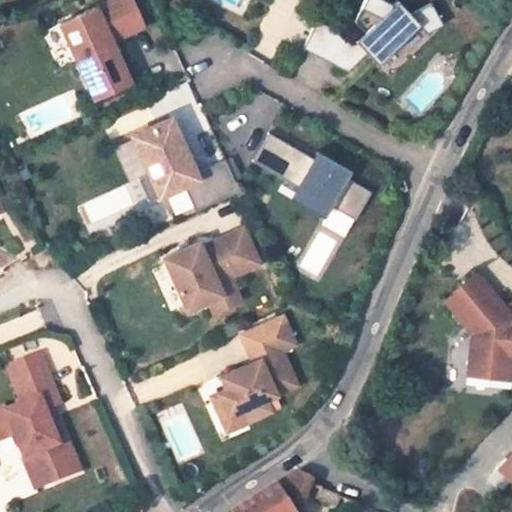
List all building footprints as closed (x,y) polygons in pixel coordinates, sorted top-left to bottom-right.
[(129,0),(109,0),(58,23),(92,98),(128,81),(109,41),(141,26),(129,0)] [(352,38),(314,20),(300,48),(345,71),(364,52),(372,60),(394,37),(398,40),(417,23),(425,31),(440,23),(430,1),(408,12),(396,0),(394,0),(391,3),(385,0),(361,0),(351,20),(361,31),(353,39),(353,40),(352,40),(352,38)] [(168,118),(131,135),(147,173),(136,177),(146,200),(182,183),(194,210),(237,190),(223,159),(193,173),(168,118)] [(313,159),(266,131),(250,159),(297,187),(294,191),(280,183),(276,190),(320,215),(326,203),(352,218),(368,190),(342,175),(346,168),(317,151),(313,159)] [(227,276),(257,262),(241,227),(199,246),(197,241),(162,257),(185,309),(206,300),(220,293),(215,281),(227,276)] [(505,312),(472,272),(441,298),(471,336),(470,351),(466,351),(464,374),(494,377),(496,359),(507,360),(507,353),(511,353),(511,318),(508,323),(502,315),(505,312)] [(238,300),(227,276),(215,281),(220,293),(206,300),(211,311),(238,300)] [(295,384),(279,349),(293,344),(280,315),(239,334),(251,361),(219,376),(225,388),(217,392),(227,414),(239,409),(244,421),(269,410),(263,399),(295,384)] [(507,360),(496,359),(494,377),(505,378),(507,360)] [(60,409),(39,360),(6,374),(22,412),(4,419),(2,414),(0,415),(0,446),(13,441),(24,466),(41,458),(54,487),(81,476),(60,427),(50,431),(44,416),(60,409)] [(227,414),(217,392),(209,395),(225,430),(244,421),(239,409),(227,414)] [(41,458),(24,466),(36,495),(54,487),(41,458)] [(294,472),(274,486),(289,511),(290,511),(305,482),(306,478),(294,472)] [(234,511),(289,511),(274,486),(234,511)] [(322,488),(319,498),(336,504),(336,502),(344,505),(346,498),(322,488)]
